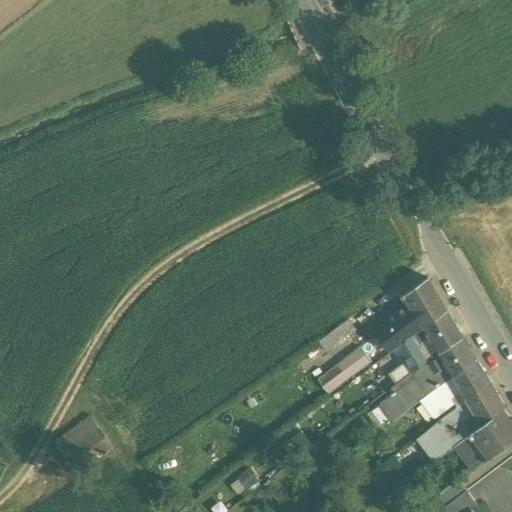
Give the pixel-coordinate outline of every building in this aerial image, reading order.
[(447,308),(428,277),(401,295),(403,298),(405,297),(409,303),(423,327),(447,308)] [(409,303),(375,329),(391,351),(397,346),(412,335),(423,327),(409,303)] [(447,308),(423,327),(439,353),(463,335),(462,331),(447,308)] [(349,318),(328,333),(336,344),(357,329),(349,318)] [(412,335),(397,346),(412,371),(427,360),(412,335)] [(463,335),(439,353),(452,376),(476,357),(463,335)] [(361,345),(326,371),(341,390),(375,364),(361,345)] [(476,357),(452,376),(441,384),(427,394),(420,399),(433,418),(455,402),(451,397),(461,390),(466,398),(490,380),(477,357),(476,357)] [(427,360),(412,371),(427,394),(441,384),(427,360)] [(490,380),(466,398),(474,412),(463,420),(456,408),(420,435),(437,458),(467,435),(502,409),(506,406),(490,380)] [(511,422),(502,409),(467,435),(486,459),(511,439),(511,422)] [(91,415),(55,441),(77,472),(113,446),(91,415)] [(248,488),(261,480),(252,466),(239,474),(248,488)] [(459,477),(436,495),(444,506),(467,489),(459,477)] [(467,489),(444,506),(448,511),(466,511),(471,509),(478,504),(467,489)]
